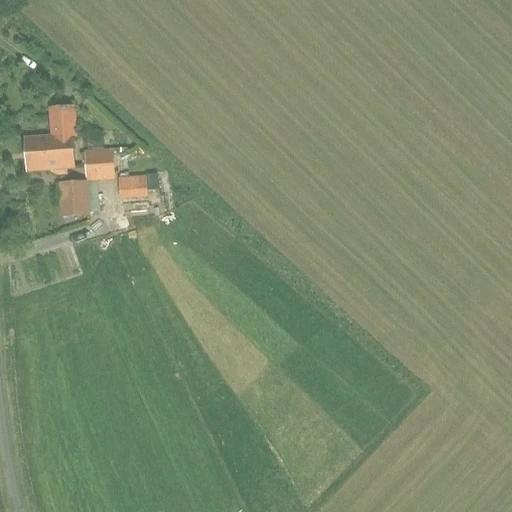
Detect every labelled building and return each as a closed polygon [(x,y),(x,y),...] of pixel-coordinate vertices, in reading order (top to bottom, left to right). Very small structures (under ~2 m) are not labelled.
[(60,161),(60,170),(75,169),(73,138),(76,138),(74,108),(50,109),(52,137),(58,137),(59,157),(63,157),(63,161),(60,161)] [(27,173),(60,170),(60,161),(63,161),(63,157),(59,157),(58,137),(52,137),(24,139),(27,173)] [(116,181),(116,177),(114,151),(85,152),(86,183),(116,181)] [(159,175),(147,176),(118,178),(120,201),(149,199),(148,192),(160,191),(159,175)] [(61,185),(61,194),(63,217),(87,215),(85,183),(61,185)]
